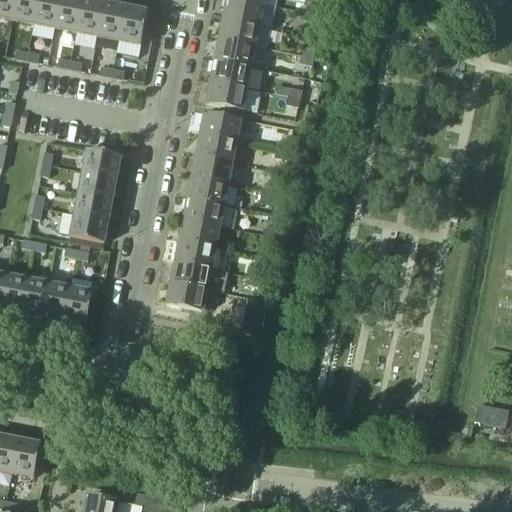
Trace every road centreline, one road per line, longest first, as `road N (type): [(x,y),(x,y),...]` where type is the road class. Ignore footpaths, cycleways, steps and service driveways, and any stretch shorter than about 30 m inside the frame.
road 1 (residential): [(105,395),(187,0)]
road 2 (residential): [(459,511),(206,474)]
road 3 (tertiary): [(206,474),(156,418),(105,395)]
